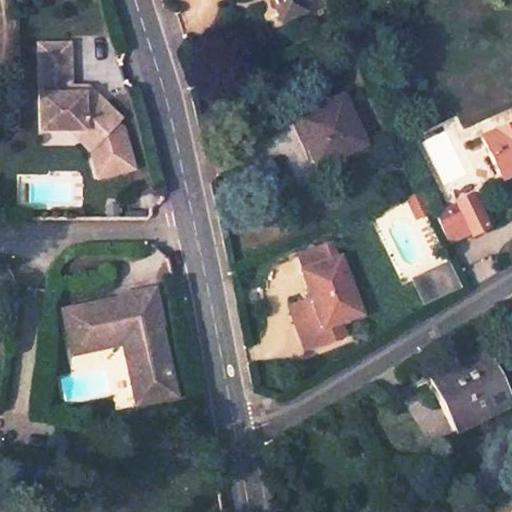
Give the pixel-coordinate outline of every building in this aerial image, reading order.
[(276,0),(285,17),(309,5),(306,0),(276,0)] [(85,125),(98,138),(117,119),(122,114),(90,82),(84,89),(72,89),(72,37),(42,39),(41,125),(73,126),(85,125)] [(290,123),(311,172),(361,149),(339,101),(290,123)] [(117,119),(98,138),(98,159),(123,160),(124,125),(117,119)] [(511,174),(511,124),(477,141),(497,183),(511,174)] [(98,138),(85,125),(73,126),(92,144),(98,138)] [(98,138),(92,144),(92,167),(123,167),(123,160),(98,159),(98,138)] [(470,200),(485,234),(491,232),(476,198),(470,200)] [(431,218),(446,251),(467,241),(468,243),(485,234),(470,200),(453,208),(456,215),(451,217),(448,210),(431,218)] [(284,306),(299,352),(338,340),(333,324),(355,317),(336,260),(298,272),(306,298),(284,306)] [(451,260),(412,277),(425,304),(463,286),(451,260)] [(123,341),(136,403),(174,395),(159,323),(161,322),(155,288),(122,294),(122,297),(64,309),(72,352),(123,341)] [(430,384),(456,434),(507,408),(480,357),(430,384)]
